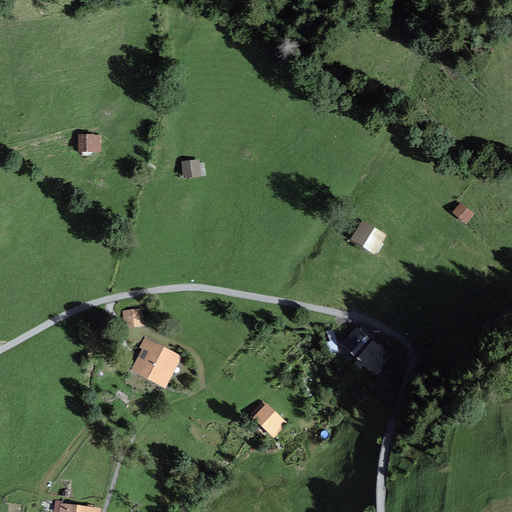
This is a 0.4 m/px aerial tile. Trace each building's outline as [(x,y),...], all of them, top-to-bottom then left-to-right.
[(340,72),(328,65),(321,78),(322,79),(319,83),(329,88),(332,84),(336,87),(342,77),(338,75),(340,72)] [(80,137),(80,151),(83,151),(83,155),(91,155),(91,151),(100,151),(100,137),(80,137)] [(184,164),(186,177),(204,174),(202,164),(197,165),(196,162),(184,164)] [(454,213),(465,222),(472,214),(461,205),(454,213)] [(363,225),(355,238),(378,251),(382,245),(378,243),(382,237),(363,225)] [(124,312),(126,325),(142,324),(140,310),(124,312)] [(357,360),(372,342),(376,337),(363,326),(359,331),(356,329),(343,343),(355,354),(353,356),(357,360)] [(154,343),(145,338),(142,344),(150,349),(146,357),(140,355),(133,368),(158,381),(159,379),(166,383),(171,374),(168,372),(176,356),(153,344),(154,343)] [(398,346),(390,340),(386,345),(394,351),(398,346)] [(372,342),(357,360),(373,374),(389,356),(377,347),(372,342)] [(379,371),(385,376),(393,368),(387,362),(379,371)] [(252,413),(275,435),(285,424),(266,406),(262,411),(258,407),(252,413)]
